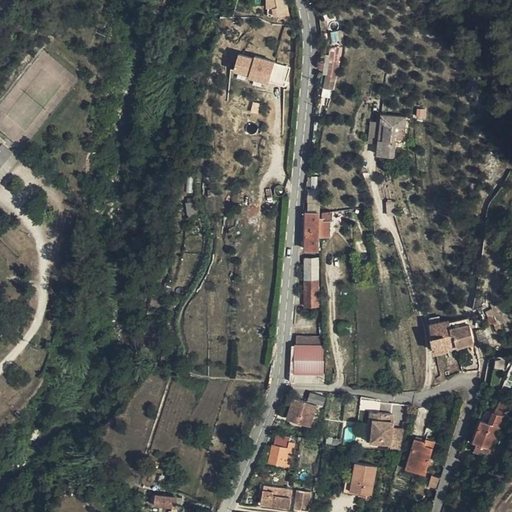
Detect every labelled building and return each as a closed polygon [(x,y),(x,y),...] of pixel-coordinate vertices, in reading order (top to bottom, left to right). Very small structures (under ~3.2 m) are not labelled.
[(351,53),(350,39),(339,39),(339,52),(339,54),(340,55),(338,68),(336,68),(334,79),(333,79),(332,88),(341,89),(341,86),(344,77),(346,72),(345,72),(346,64),(347,64),(349,53),(351,53)] [(240,49),(234,70),(285,85),(291,64),(240,49)] [(395,115),(393,131),(389,130),(387,145),(404,147),(407,125),(414,126),(417,108),(392,106),(391,115),(395,115)] [(391,115),(382,114),(380,129),(389,130),(391,115)] [(0,175),(12,163),(2,153),(0,155),(0,175)] [(307,192),(318,192),(319,181),(308,180),(307,192)] [(318,196),(308,194),(307,203),(319,203),(320,195),(318,196)] [(304,239),(317,240),(318,228),(328,229),(329,212),(330,212),(334,201),(322,203),(322,207),(319,207),(319,203),(307,203),(305,202),(304,239)] [(304,249),(303,297),(317,297),(318,250),(304,249)] [(478,296),(476,307),(488,304),(488,292),(478,296)] [(454,333),(471,329),(468,318),(449,321),(452,334),(454,333)] [(452,334),(449,321),(449,319),(430,323),(434,352),(457,346),(454,333),(452,334)] [(296,334),(321,335),(321,327),(296,326),(296,334)] [(473,342),(471,329),(454,333),(457,346),(473,342)] [(476,331),(479,340),(483,338),(485,338),(483,329),(476,331)] [(321,363),(323,335),(321,335),(296,334),(294,372),(317,373),(318,363),(321,363)] [(474,343),(459,347),(461,354),(476,350),(474,343)] [(500,356),(486,359),(485,384),(499,384),(500,356)] [(312,394),(307,394),(305,400),(320,406),(323,398),(312,394)] [(307,427),(314,405),(294,398),(287,420),(307,427)] [(506,415),(511,406),(502,401),(496,413),(493,423),(483,419),(475,443),(481,445),(479,453),(497,459),(499,451),(494,449),(501,428),(506,429),(510,416),(506,415)] [(370,408),(367,427),(371,427),(373,416),(376,417),(377,409),(370,408)] [(373,416),(371,427),(367,427),(365,438),(388,443),(387,447),(399,449),(402,429),(400,428),(392,427),(390,426),(391,419),(392,412),(377,409),(376,417),(373,416)] [(433,447),(423,445),(424,441),(414,438),(405,468),(425,474),(433,447)] [(425,438),(424,441),(423,445),(433,447),(434,441),(425,438)] [(280,445),(273,443),(269,460),(284,463),(284,460),(290,462),(294,442),(289,441),(288,443),(281,441),(280,445)] [(369,500),(373,468),(352,464),(349,482),(343,481),(340,495),(369,500)] [(274,485),(273,489),(264,488),(262,503),(290,508),(293,489),(274,485)] [(183,501),(185,489),(164,486),(162,497),(183,501)] [(308,511),(311,491),(297,489),(294,509),(308,511)]
